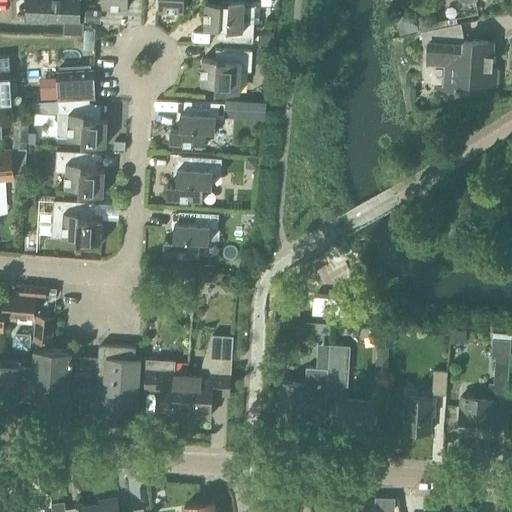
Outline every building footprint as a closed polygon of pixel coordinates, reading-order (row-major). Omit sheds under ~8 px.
[(27,0),(27,20),(64,22),(63,34),(83,35),(83,23),(79,23),(80,0),(27,0)] [(104,0),(104,8),(129,9),(129,0),(104,0)] [(160,0),(160,11),(185,13),(185,0),(160,0)] [(254,44),(255,23),(256,7),(246,7),(247,2),(231,1),(231,6),(207,4),(205,30),(225,31),(224,42),(254,44)] [(86,11),(85,23),(100,24),(101,12),(86,11)] [(416,27),(417,32),(422,31),(423,42),(428,43),(427,63),(448,65),(447,89),(471,91),(471,83),(496,85),(497,69),(492,69),(494,42),(462,39),(459,24),(448,26),(447,21),(416,27)] [(260,32),(259,47),(272,48),(273,32),(260,32)] [(252,73),(254,52),(224,50),(223,61),(203,60),(202,86),(226,87),(225,92),(241,93),(242,72),(252,73)] [(91,99),(90,99),(96,99),(94,69),(57,71),(58,78),(46,78),(41,84),(42,90),(47,95),(59,95),(59,100),(57,100),(57,101),(58,101),(91,99)] [(0,103),(22,103),(21,96),(17,96),(17,84),(0,85),(0,81),(0,103)] [(58,101),(59,122),(69,122),(68,138),(92,140),(91,145),(107,146),(109,120),(98,120),(94,115),(94,103),(90,103),(90,99),(91,99),(58,101)] [(225,120),(226,104),(185,102),(185,114),(181,113),(180,129),(171,129),(170,144),(206,146),(207,131),(216,131),(217,119),(225,120)] [(15,117),(14,149),(27,148),(28,116),(15,117)] [(0,180),(8,180),(14,180),(11,150),(0,150),(0,180)] [(104,196),(106,170),(95,170),(90,165),(91,153),(57,151),(56,172),(66,172),(65,188),(89,189),(88,195),(104,196)] [(221,175),(222,159),(182,157),(181,169),(178,168),(177,184),(168,184),(167,200),(203,202),(204,186),(213,186),(213,175),(221,175)] [(54,200),(52,237),(86,239),(85,244),(101,245),(102,220),(92,219),(87,214),(88,203),(54,200)] [(218,230),(219,215),(179,212),(178,224),(174,224),(173,240),(164,239),(163,255),(199,257),(200,241),(209,242),(210,230),(218,230)] [(45,297),(45,289),(35,288),(34,296),(45,297)] [(346,293),(305,291),(304,316),(344,318),(346,293)] [(12,302),(0,301),(0,331),(2,332),(3,319),(16,321),(16,316),(33,318),(34,299),(12,297),(12,302)] [(51,304),(50,317),(37,316),(35,340),(51,341),(53,317),(54,317),(55,305),(51,304)] [(31,349),(31,336),(30,334),(16,333),(14,334),(13,348),(15,350),(28,351),(31,349)] [(189,375),(187,413),(212,414),(214,386),(230,387),(233,335),(213,333),(203,364),(203,375),(189,375)] [(495,383),(508,384),(511,340),(493,339),(492,358),(497,358),(495,383)] [(0,363),(0,413),(22,414),(23,414),(24,414),(25,413),(26,412),(26,411),(27,399),(69,402),(69,397),(91,398),(90,418),(90,419),(90,420),(91,420),(91,421),(92,421),(93,421),(126,423),(127,418),(138,418),(142,356),(136,355),(136,347),(102,345),(101,346),(100,346),(99,347),(99,348),(99,353),(98,357),(71,356),(72,352),(35,349),(34,359),(1,358),(0,363)] [(350,347),(330,346),(329,369),(349,370),(350,347)] [(187,413),(189,375),(177,374),(178,359),(148,358),(146,383),(163,384),(162,411),(187,413)] [(281,382),(279,418),(305,420),(305,416),(326,417),(327,395),(329,369),(307,368),(306,384),(281,382)] [(375,402),(347,400),(349,370),(329,369),(327,395),(341,396),(339,427),(373,429),(375,402)] [(449,371),(434,370),(433,394),(447,395),(449,371)] [(406,397),(404,430),(431,432),(433,398),(406,397)] [(494,409),(495,399),(494,399),(462,397),(461,407),(459,435),(493,438),(495,409),(494,409)] [(32,479),(17,481),(19,492),(34,490),(32,479)] [(375,496),(375,510),(395,510),(395,497),(375,496)] [(84,507),(84,511),(119,511),(117,498),(100,500),(100,504),(84,507)] [(185,511),(213,511),(213,503),(185,506),(185,511)]
